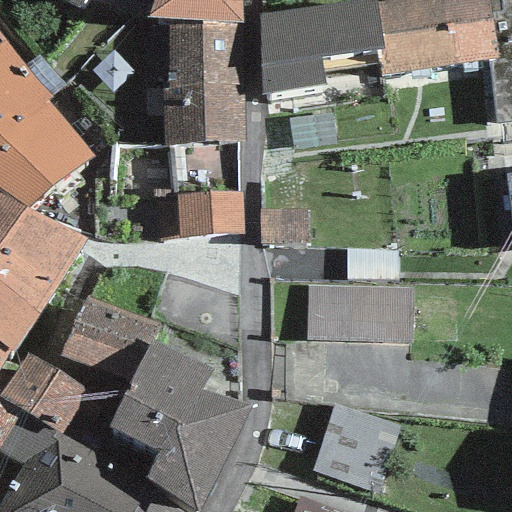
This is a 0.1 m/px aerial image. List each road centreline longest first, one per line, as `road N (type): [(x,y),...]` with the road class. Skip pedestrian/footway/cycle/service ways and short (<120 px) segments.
road 1 (residential): [(241,468),(257,429),(253,0)]
road 2 (residential): [(241,468),(369,511)]
